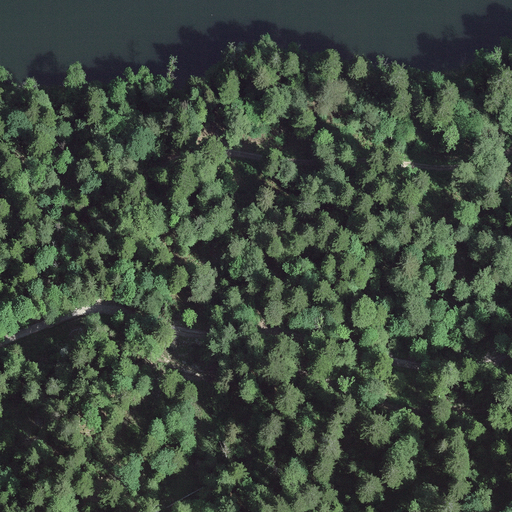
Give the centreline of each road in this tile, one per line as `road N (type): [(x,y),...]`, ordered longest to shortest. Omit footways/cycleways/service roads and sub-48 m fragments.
road 1 (track): [(0,350),(106,328),(189,373),(215,375),(259,361),(404,412),(511,410)]
road 2 (track): [(511,351),(462,367),(423,365),(281,334),(180,330),(97,308),(0,343)]
road 3 (track): [(0,209),(125,186),(171,159),(222,151),(438,169),(471,168),(511,150)]
